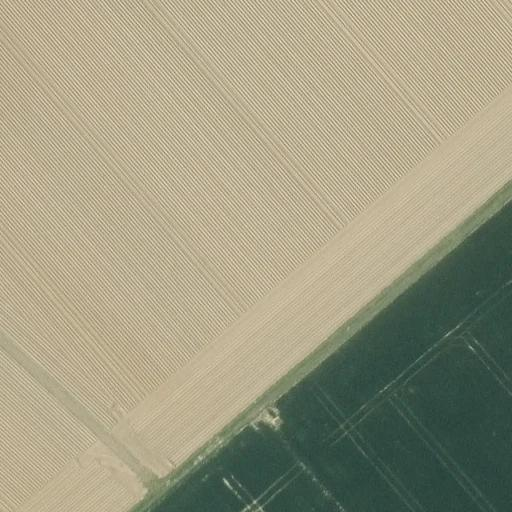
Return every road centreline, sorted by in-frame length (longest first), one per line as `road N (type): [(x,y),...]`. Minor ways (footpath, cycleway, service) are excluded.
road 1 (track): [(511,190),(142,511)]
road 2 (track): [(0,342),(162,494)]
